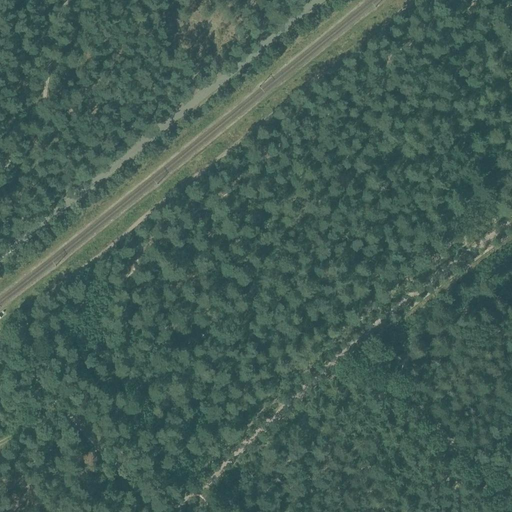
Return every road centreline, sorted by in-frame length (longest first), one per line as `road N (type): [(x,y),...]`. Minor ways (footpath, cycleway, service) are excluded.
road 1 (unknown): [(412,0),(31,310),(26,334),(178,511)]
road 2 (track): [(511,225),(398,309),(194,492)]
road 3 (unclassified): [(0,255),(317,0)]
road 4 (unclassified): [(157,511),(0,344)]
road 5 (track): [(0,212),(22,189),(45,129),(73,0)]
road 6 (track): [(357,344),(511,505)]
road 7 (track): [(0,161),(62,0)]
